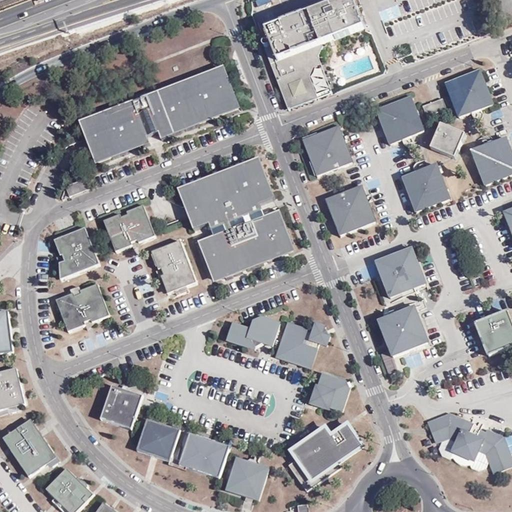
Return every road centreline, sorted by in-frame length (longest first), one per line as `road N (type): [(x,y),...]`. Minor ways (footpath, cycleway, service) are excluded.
road 1 (unclassified): [(274,127),(35,224),(30,248)]
road 2 (residential): [(426,232),(455,303),(440,308),(459,352),(415,376),(415,390),(378,404)]
road 3 (unclassified): [(0,89),(214,0)]
road 4 (unclassified): [(487,43),(274,127)]
road 5 (unclassified): [(327,272),(150,341)]
road 6 (unclassified): [(45,381),(97,457),(171,511)]
road 7 (unclassified): [(274,127),(327,272)]
road 8 (unclassified): [(327,272),(378,404)]
road 9 (unclassified): [(224,0),(274,127)]
road 10 (unclassified): [(30,248),(29,306),(45,381)]
road 11 (residential): [(409,239),(364,124)]
road 12 (motorway): [(0,43),(114,0)]
